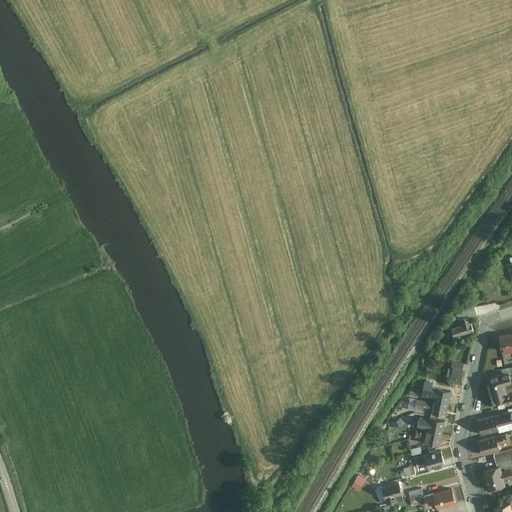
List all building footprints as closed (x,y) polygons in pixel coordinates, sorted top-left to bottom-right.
[(451,329),(453,337),(474,331),(469,315),(458,318),(461,325),(451,329)] [(511,332),(499,336),(502,352),(511,350),(511,332)] [(460,384),(464,364),(452,361),(450,368),(448,368),(446,377),(450,378),(449,382),(460,384)] [(509,373),(486,378),(490,393),(506,389),(506,385),(511,384),(509,373)] [(449,404),(451,392),(432,387),(433,382),(425,381),(421,396),(433,399),(433,400),(449,404)] [(411,387),(409,394),(419,396),(420,389),(411,387)] [(506,389),(490,393),(493,409),(511,403),(511,392),(508,393),(506,389)] [(432,402),(416,399),(414,407),(431,411),(430,413),(446,416),(449,404),(433,400),(432,402)] [(511,416),(510,411),(477,420),(481,436),(499,431),(497,425),(511,421),(511,416)] [(393,421),(395,427),(405,423),(403,417),(393,421)] [(427,430),(426,431),(442,434),(445,421),(429,418),(429,420),(419,418),(417,428),(427,430)] [(426,432),(413,430),(411,438),(424,440),(423,442),(440,446),(442,434),(426,431),(426,432)] [(505,434),(478,441),(482,456),(500,451),(498,445),(507,443),(505,434)] [(511,467),(511,449),(494,454),(497,467),(483,470),(488,491),(505,486),(504,481),(511,478),(511,472),(511,470),(502,473),(501,469),(511,467),(511,468),(511,467)] [(445,466),(441,450),(415,458),(417,466),(427,463),(429,470),(445,466)] [(413,466),(403,469),(405,476),(415,474),(413,466)] [(359,491),(365,480),(358,475),(352,486),(359,491)] [(399,483),(382,487),(386,504),(403,500),(399,483)] [(422,488),(408,492),(410,498),(411,497),(419,495),(423,494),(422,488)] [(456,504),(451,489),(423,497),(426,507),(436,504),(437,509),(456,504)] [(419,495),(411,497),(414,505),(421,503),(419,495)] [(511,511),(511,502),(495,508),(496,511),(511,511)]
